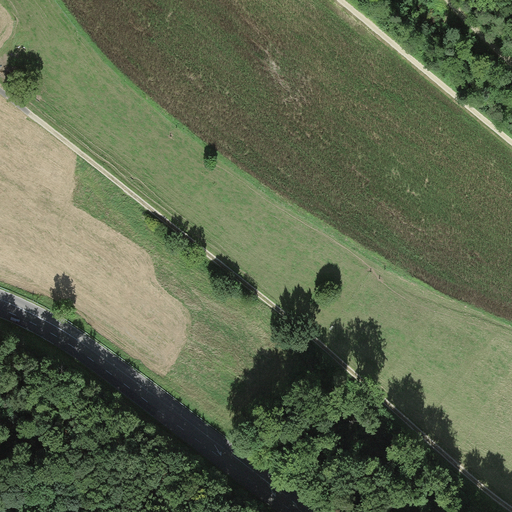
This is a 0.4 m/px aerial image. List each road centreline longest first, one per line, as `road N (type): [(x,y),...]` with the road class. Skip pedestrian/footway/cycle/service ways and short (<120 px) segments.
road 1 (track): [(511,511),(315,339),(25,112)]
road 2 (primary): [(0,303),(62,334),(302,511)]
road 3 (track): [(511,142),(339,0)]
